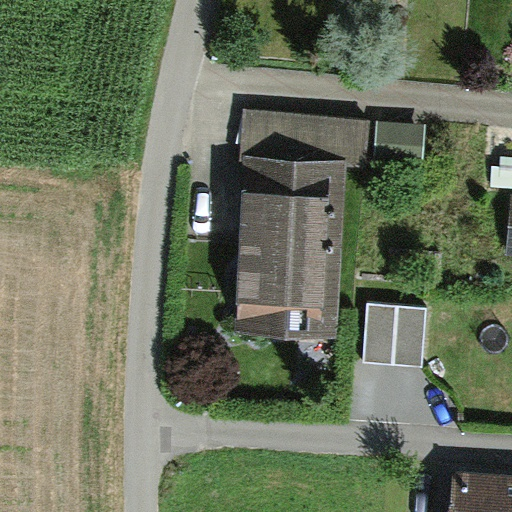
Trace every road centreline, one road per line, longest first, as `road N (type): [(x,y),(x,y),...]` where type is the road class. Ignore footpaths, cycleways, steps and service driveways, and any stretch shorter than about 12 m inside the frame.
road 1 (residential): [(142,429),(511,456)]
road 2 (residential): [(142,429),(154,176),(171,77)]
road 3 (residential): [(171,77),(511,109)]
